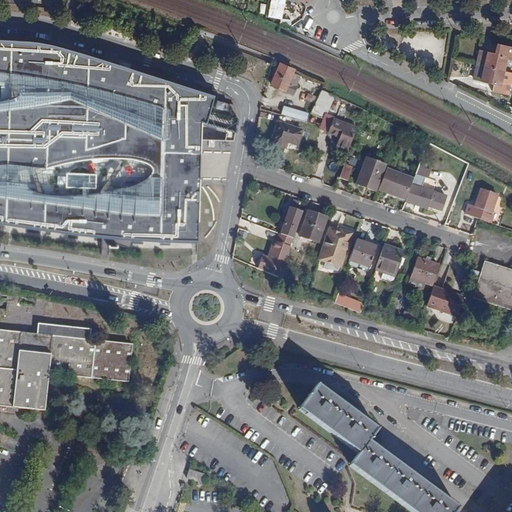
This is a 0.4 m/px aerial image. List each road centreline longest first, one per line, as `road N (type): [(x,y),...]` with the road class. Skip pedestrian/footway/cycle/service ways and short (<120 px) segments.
road 1 (residential): [(511,428),(280,374),(227,395),(183,381)]
road 2 (residential): [(239,167),(252,99),(239,89),(35,25),(0,22)]
road 3 (primary): [(220,324),(272,330),(511,401)]
road 4 (primary): [(511,374),(226,299)]
road 5 (residential): [(239,167),(465,243)]
road 6 (residential): [(330,19),(353,48),(511,128)]
road 7 (primary): [(192,291),(0,255)]
road 8 (primary): [(0,272),(187,319)]
road 9 (tertiary): [(511,16),(330,19)]
road 10 (residential): [(183,381),(143,511)]
road 11 (residential): [(215,288),(239,167)]
